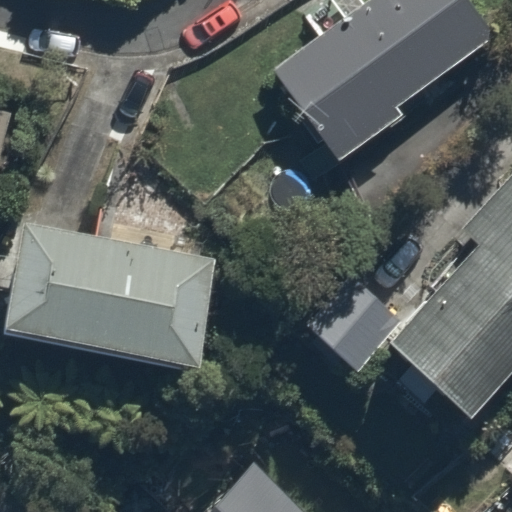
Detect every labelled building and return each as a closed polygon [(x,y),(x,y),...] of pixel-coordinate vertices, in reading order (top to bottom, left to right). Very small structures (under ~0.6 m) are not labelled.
[(467,0),(366,0),(273,58),(329,149),(496,46),(467,0)] [(0,139),(9,108),(0,105),(0,139)] [(511,350),(511,155),(451,227),(463,238),(376,339),(460,411),(511,350)] [(0,324),(185,369),(209,268),(160,256),(177,185),(88,163),(71,235),(15,221),(0,283),(0,324)] [(400,303),(350,261),(299,321),(349,363),(400,303)] [(308,511),(247,459),(200,511),(308,511)]
